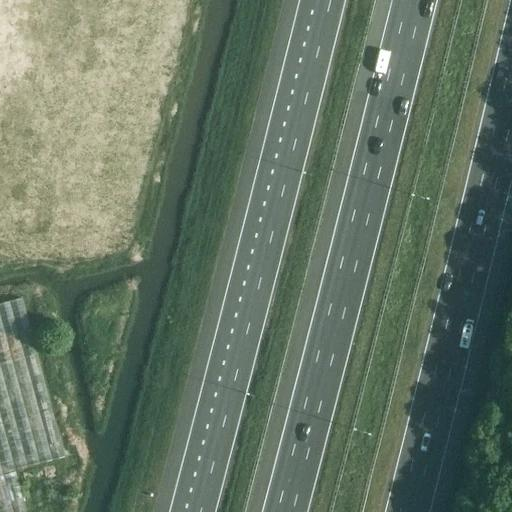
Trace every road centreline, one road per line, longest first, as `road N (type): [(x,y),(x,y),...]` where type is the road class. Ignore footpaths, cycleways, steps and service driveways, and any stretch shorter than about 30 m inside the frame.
road 1 (motorway): [(322,0),(191,511)]
road 2 (motorway): [(413,0),(283,511)]
road 3 (motorway): [(405,511),(511,78)]
